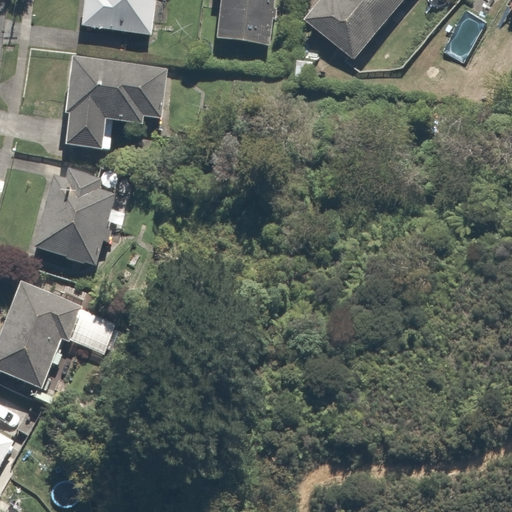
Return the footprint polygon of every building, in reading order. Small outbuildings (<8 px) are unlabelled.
[(163,0),(87,0),(85,37),(160,43),(163,0)] [(277,0),(226,0),(223,49),(274,53),(277,0)] [(370,66),(425,0),(324,0),(311,17),(370,66)] [(171,72),(72,61),(62,154),(112,160),(116,127),(164,133),(171,72)] [(124,188),(53,174),(37,253),(108,268),(124,188)] [(66,344),(106,359),(120,320),(23,285),(0,349),(0,378),(48,396),(66,344)] [(0,479),(21,444),(0,432),(0,479)]
